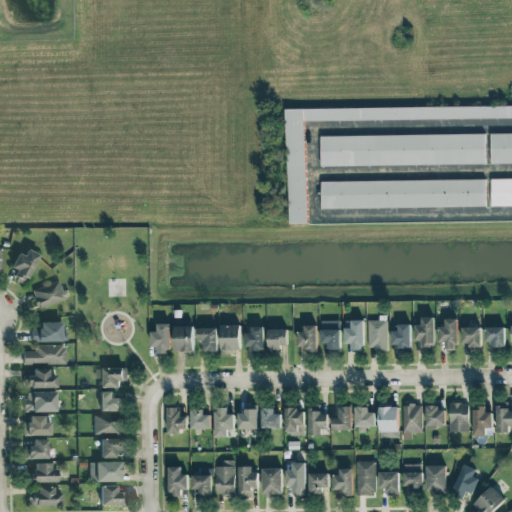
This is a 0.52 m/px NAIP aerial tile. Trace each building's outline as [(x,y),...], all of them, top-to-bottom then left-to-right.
[(511,105),(284,109),(289,224),(511,220),(511,105)] [(17,253),(10,267),(16,270),(12,278),(24,284),(38,255),(27,250),(23,257),(17,253)] [(66,289),(61,291),(58,281),(31,290),(38,309),(70,298),(66,289)] [(416,325),(416,351),(435,350),(434,317),(421,317),(421,325),(416,325)] [(439,342),(445,342),(445,349),(457,350),(457,319),(445,319),(445,326),(439,326),(439,342)] [(340,321),(321,320),(321,347),(340,347),(340,321)] [(364,320),(351,320),(351,328),(345,328),(344,343),(350,343),(350,350),(363,350),(364,320)] [(368,320),(368,349),(387,350),(388,321),(368,320)] [(61,342),(60,323),(39,323),(39,329),(30,329),(31,342),(61,342)] [(169,324),(157,324),(158,331),(153,331),(153,354),(170,353),(169,324)] [(411,324),(398,324),(398,331),(391,331),(391,347),(411,347),(411,324)] [(241,351),(240,325),(221,325),(221,351),(241,351)] [(193,326),(174,326),(175,353),(194,353),(193,326)] [(298,328),(299,353),(317,352),(316,327),(298,328)] [(481,346),(481,327),(462,327),(462,346),(481,346)] [(505,327),(485,327),(486,341),(492,341),(492,348),(505,347),(505,327)] [(204,352),(217,351),(217,328),(197,328),(198,341),(204,341),(204,352)] [(264,329),(244,329),(245,350),(264,350),(264,329)] [(288,348),(287,329),(268,329),(269,349),(288,348)] [(63,346),(34,345),(33,352),(22,352),(22,364),(63,365),(63,346)] [(127,368),(97,368),(97,387),(120,387),(120,380),(127,380),(127,368)] [(55,389),(56,371),(31,371),(31,376),(25,376),(25,388),(55,389)] [(99,412),(122,411),(122,398),(114,398),(113,391),(99,392),(99,412)] [(54,392),(23,393),(24,412),(55,412),(54,392)] [(497,430),(511,430),(511,411),(508,411),(508,402),(496,402),(497,430)] [(469,432),(468,403),(449,404),(450,432),(469,432)] [(257,428),(257,405),(245,405),(245,413),(238,413),(238,429),(257,428)] [(379,432),(399,432),(398,405),(379,405),(379,432)] [(421,405),(402,406),(403,433),(422,433),(421,405)] [(351,406),(339,406),(339,418),(332,418),(332,430),(351,430),(351,406)] [(473,435),(486,436),(486,428),(492,428),(492,413),(485,413),(485,406),(473,406),(473,435)] [(188,432),(187,417),(180,417),(180,407),(167,408),(168,433),(188,432)] [(445,427),(445,407),(426,407),(426,428),(445,427)] [(215,437),(228,437),(228,429),(234,429),(234,414),(227,414),(227,408),(215,408),(215,437)] [(308,408),(309,433),(328,432),(328,414),(321,414),(321,408),(308,408)] [(366,426),(374,427),(375,409),(356,408),(355,432),(366,432),(366,426)] [(304,435),(304,409),(285,409),(285,435),(304,435)] [(281,427),(281,410),(261,410),(262,428),(281,427)] [(210,411),(191,411),(191,429),(211,429),(210,411)] [(120,416),(93,415),(92,434),(120,434),(120,416)] [(49,417),(25,417),(25,436),(49,435),(49,417)] [(120,439),(100,439),(100,458),(114,458),(114,451),(121,451),(120,439)] [(46,459),(46,440),(28,440),(28,459),(46,459)] [(375,461),(356,461),(357,495),(376,494),(375,461)] [(121,482),(120,462),(88,462),(88,483),(121,482)] [(234,462),(215,463),(216,496),(235,495),(234,462)] [(306,463),(292,462),(292,471),(286,470),(286,486),(294,487),(294,496),(305,496),(306,463)] [(53,483),(53,463),(30,463),(30,482),(53,483)] [(423,464),(404,464),(403,490),(422,490),(423,464)] [(476,469),(462,464),(452,497),(463,500),(466,492),(473,494),(479,478),(474,477),(476,469)] [(169,497),(181,497),(181,489),(188,489),(188,474),(181,474),(181,466),(169,466),(169,497)] [(427,491),(446,491),(446,466),(426,466),(427,491)] [(238,495),(251,495),(251,487),(258,487),(258,468),(238,468),(238,495)] [(263,494),(282,494),(281,468),(262,468),(263,494)] [(333,471),(334,496),(352,495),(352,471),(333,471)] [(379,492),(399,492),(398,472),(379,472),(379,492)] [(309,474),(309,494),(323,494),(322,488),(329,488),(329,473),(309,474)] [(198,497),(211,497),(211,476),(192,475),(192,489),(199,489),(198,497)] [(115,486),(99,486),(99,506),(124,506),(123,492),(116,493),(115,486)] [(473,504),(481,511),(493,511),(505,501),(492,486),(473,504)] [(53,487),(36,487),(36,493),(27,493),(27,507),(60,507),(60,494),(53,493),(53,487)]
